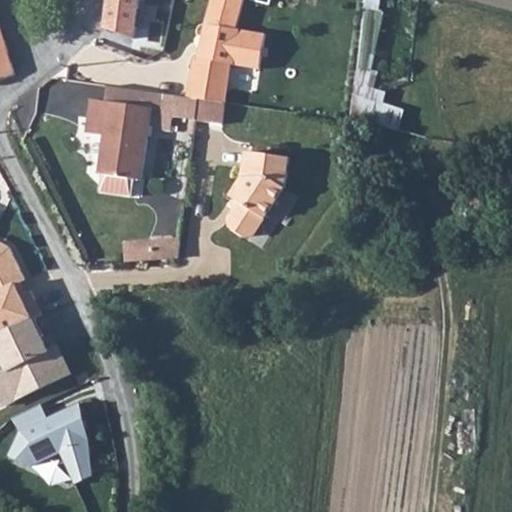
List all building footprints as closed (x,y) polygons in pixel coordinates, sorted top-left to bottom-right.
[(108,0),(106,27),(135,40),(140,0),(108,0)] [(199,0),(200,14),(223,19),(226,4),(244,8),(245,8),(246,0),(199,0)] [(249,0),(246,0),(245,8),(261,11),(263,3),(249,0)] [(226,4),(223,19),(242,23),(244,8),(226,4)] [(0,23),(0,78),(14,73),(15,70),(0,23)] [(194,71),(191,96),(200,97),(225,101),(226,96),(251,99),(253,81),(228,76),(230,63),(233,64),(239,30),(200,25),(200,57),(197,57),(194,71)] [(359,118),(403,123),(406,107),(387,105),(389,90),(363,86),(359,118)] [(168,93),(165,113),(197,117),(200,97),(191,96),(168,93)] [(197,117),(197,118),(224,122),(227,101),(225,101),(200,97),(197,117)] [(94,98),(90,132),(108,134),(103,173),(145,179),(155,106),(94,98)] [(239,200),(228,218),(229,227),(243,236),(254,234),(284,188),(289,156),(247,150),(242,175),(231,195),(239,200)] [(179,238),(150,240),(150,259),(176,258),(179,238)] [(150,240),(123,241),(125,261),(150,259),(150,240)] [(0,241),(0,337),(37,320),(17,285),(27,280),(11,247),(0,241)] [(37,320),(0,337),(0,356),(8,373),(0,376),(0,398),(4,407),(73,375),(59,345),(50,349),(37,320)] [(43,406),(12,419),(19,431),(8,455),(32,467),(61,455),(77,486),(92,479),(91,442),(78,406),(48,418),(43,406)]
